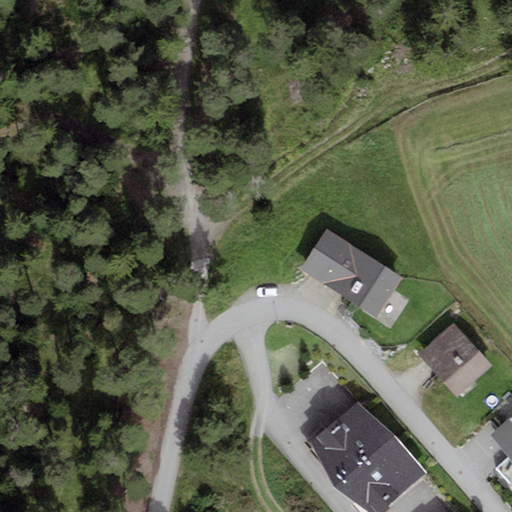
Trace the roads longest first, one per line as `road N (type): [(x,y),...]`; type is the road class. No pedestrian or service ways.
road 1 (residential): [(191,364),(214,332),(242,316),(269,309),(316,316),(355,350),(492,511)]
road 2 (track): [(221,222),(372,110),(511,55)]
road 3 (track): [(194,0),(177,105),(198,261)]
road 4 (track): [(183,192),(140,155),(86,131),(38,125),(0,135)]
road 5 (residential): [(152,511),(191,364)]
road 6 (residential): [(191,364),(198,261),(221,222)]
